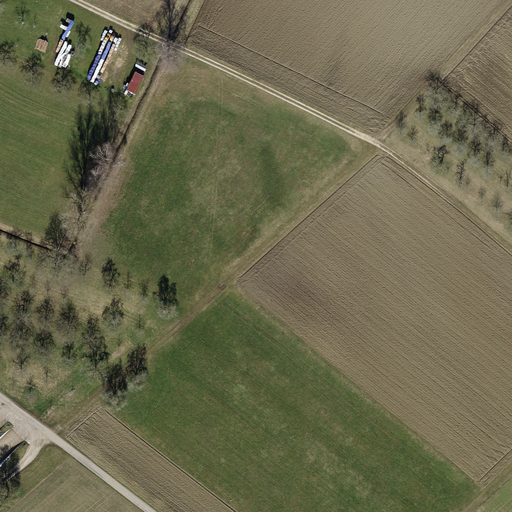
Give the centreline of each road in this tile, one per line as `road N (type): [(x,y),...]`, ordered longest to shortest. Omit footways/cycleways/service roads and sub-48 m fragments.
road 1 (track): [(0,488),(378,135),(511,247)]
road 2 (track): [(79,0),(364,135),(378,135),(409,112),(504,0)]
road 3 (unclassified): [(154,511),(0,397)]
